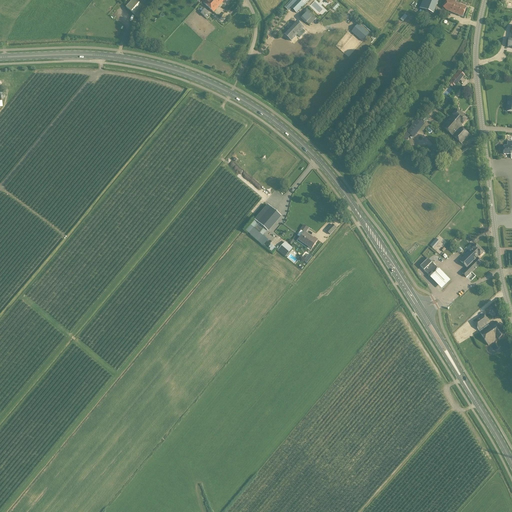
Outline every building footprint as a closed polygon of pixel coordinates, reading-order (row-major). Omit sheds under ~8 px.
[(148,3),(143,0),(133,0),(134,0),(133,0),(132,0),(125,8),(136,17),(144,9),(148,3)] [(206,0),(203,3),(213,12),(224,0),(206,0)] [(310,0),(298,0),(290,8),(297,14),(303,7),(310,0)] [(434,14),(438,0),(427,0),(424,10),(434,14)] [(445,11),(463,17),(467,8),(455,3),(456,0),(447,0),(449,1),(445,11)] [(204,9),(204,10),(201,8),(200,9),(199,8),(197,10),(200,14),(204,18),(204,17),(206,19),(210,16),(208,14),(208,13),(204,9)] [(316,19),(306,9),(299,16),(309,26),(316,19)] [(296,22),(284,35),(291,42),(304,29),(296,22)] [(362,41),(369,34),(358,24),(352,32),(362,41)] [(452,87),(454,86),(455,87),(465,75),(459,71),(448,84),(452,87)] [(450,118),(460,127),(463,125),(468,119),(457,110),(452,116),(450,118)] [(418,118),(407,132),(401,139),(404,142),(405,141),(406,141),(411,135),(413,137),(424,124),(418,118)] [(467,139),(470,136),(460,127),(450,118),(442,127),(461,144),(467,138),(467,139)] [(507,146),(504,146),(504,147),(502,148),(502,152),(504,153),(504,155),(511,155),(511,159),(511,158),(511,141),(507,142),(507,146)] [(246,232),(258,242),(267,231),(267,232),(280,216),(270,208),(257,223),(255,221),(246,232)] [(333,224),(326,231),(330,236),(337,229),(333,224)] [(318,240),(314,238),(314,239),(306,233),(309,229),(304,225),(300,230),(304,233),(299,240),(312,249),(318,240)] [(433,249),(440,242),(436,239),(430,246),(433,249)] [(293,249),(285,242),(278,251),(286,257),(293,249)] [(476,244),(460,261),(467,268),(462,273),(466,278),(482,262),(478,258),(479,256),(480,257),(485,253),(476,244)] [(307,263),(312,257),(309,254),(304,261),(307,263)] [(431,262),(428,259),(420,267),(423,270),(431,262)] [(431,275),(437,268),(431,262),(423,270),(429,276),(431,275)] [(431,278),(431,279),(442,290),(451,282),(439,270),(434,275),(432,274),(429,276),(431,278)] [(480,333),(489,345),(497,339),(498,340),(505,335),(496,322),(489,326),(488,324),(490,323),(483,313),(472,322),(479,331),(480,333)]
